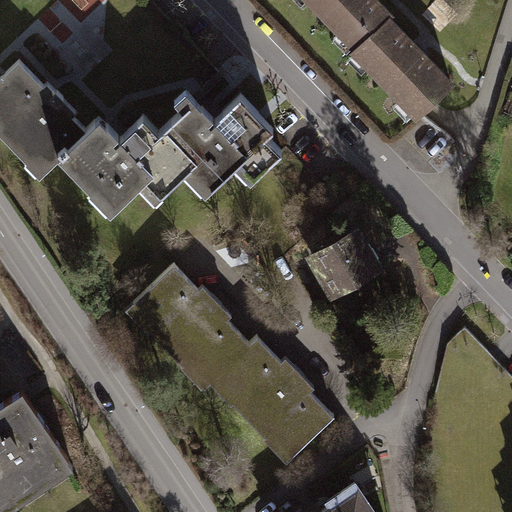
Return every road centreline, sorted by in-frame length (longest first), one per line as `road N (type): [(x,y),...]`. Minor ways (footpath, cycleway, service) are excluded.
road 1 (secondary): [(192,511),(0,227)]
road 2 (residential): [(231,0),(431,207)]
road 3 (residential): [(357,439),(416,397),(439,322),(486,270)]
road 4 (residential): [(511,19),(473,142),(454,183),(431,207)]
